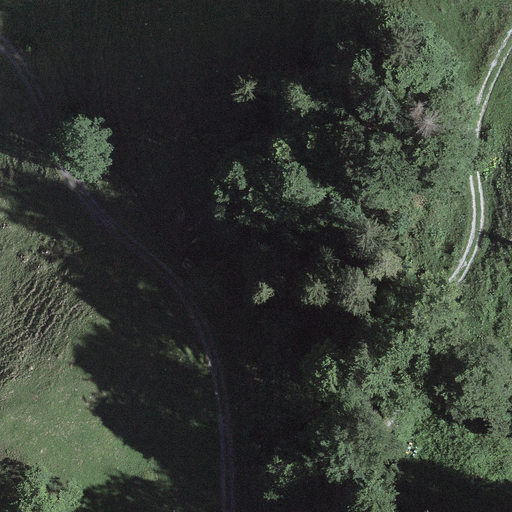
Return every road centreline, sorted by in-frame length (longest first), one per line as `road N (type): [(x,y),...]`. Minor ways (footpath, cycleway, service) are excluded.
road 1 (track): [(0,42),(37,94),(77,188),(168,274),(202,322),(221,392),(228,511)]
road 2 (track): [(349,511),(462,268),(478,212),(476,114),(511,35)]
